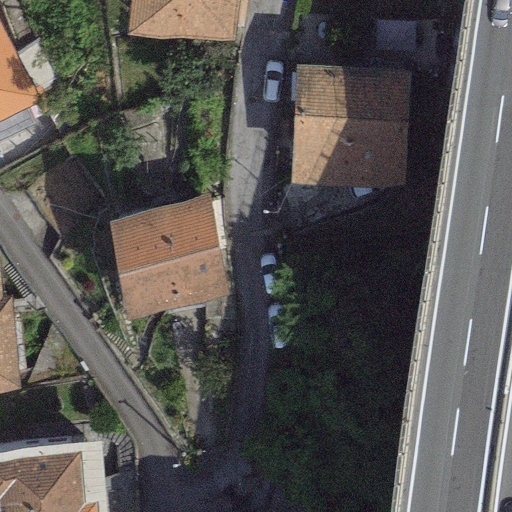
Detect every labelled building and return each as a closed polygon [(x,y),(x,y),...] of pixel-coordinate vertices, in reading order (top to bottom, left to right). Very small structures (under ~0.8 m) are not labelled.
[(0,0),(0,110),(52,82),(7,0),(0,0)] [(226,0),(116,0),(117,11),(226,11),(226,0)] [(411,57),(304,51),(297,171),(404,177),(411,57)] [(198,172),(101,184),(113,283),(211,271),(198,172)] [(102,511),(98,427),(0,431),(0,511),(102,511)]
